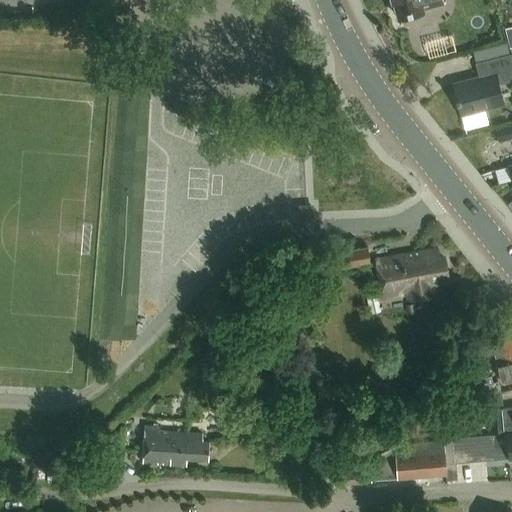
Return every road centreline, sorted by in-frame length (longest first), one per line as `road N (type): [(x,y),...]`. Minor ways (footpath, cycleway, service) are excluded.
road 1 (unclassified): [(0,403),(43,407),(79,400),(108,382),(249,232),(373,228),(413,218),(449,186)]
road 2 (residential): [(511,493),(350,499),(217,485),(53,497),(0,490)]
road 3 (secondary): [(449,186),(330,0)]
